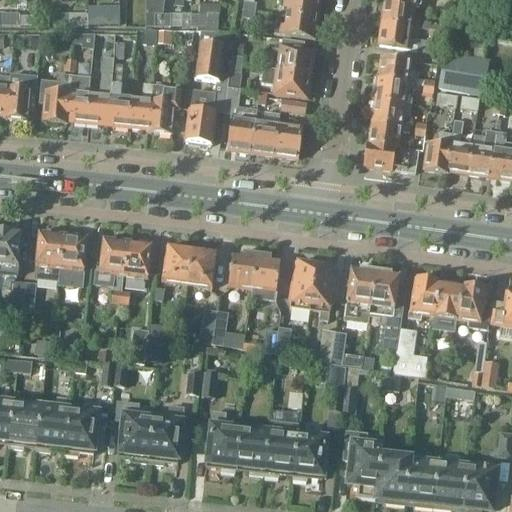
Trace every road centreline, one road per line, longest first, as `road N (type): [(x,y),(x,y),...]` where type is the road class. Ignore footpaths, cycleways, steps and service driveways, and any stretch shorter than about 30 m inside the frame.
road 1 (primary): [(323,214),(0,176)]
road 2 (residential): [(352,0),(323,214)]
road 3 (primary): [(511,243),(323,214)]
